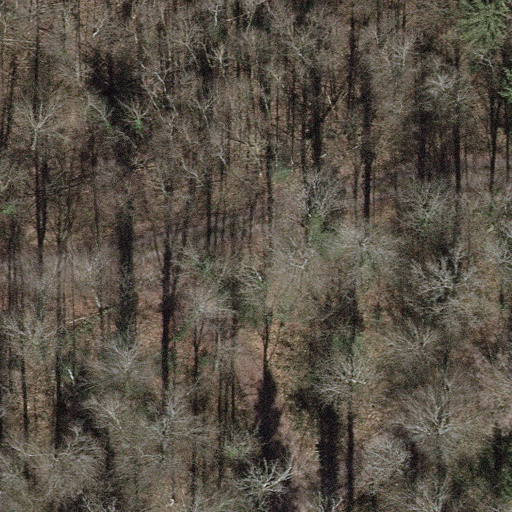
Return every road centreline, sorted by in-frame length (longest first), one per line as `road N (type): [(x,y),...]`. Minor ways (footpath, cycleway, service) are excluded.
road 1 (track): [(0,273),(92,259),(411,179),(511,168)]
road 2 (track): [(92,259),(212,320),(270,395),(309,509)]
road 3 (track): [(308,511),(511,359)]
